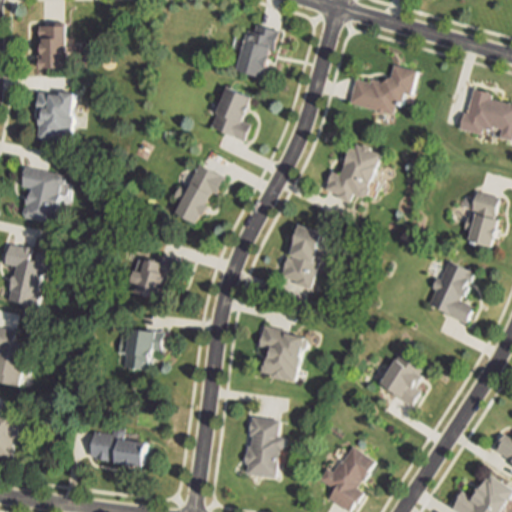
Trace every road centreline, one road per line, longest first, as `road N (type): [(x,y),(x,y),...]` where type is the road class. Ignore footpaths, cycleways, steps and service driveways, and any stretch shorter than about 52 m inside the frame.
road 1 (residential): [(339,0),(296,143),(224,289),(191,511)]
road 2 (residential): [(295,0),(511,60)]
road 3 (residential): [(400,511),(511,329)]
road 4 (residential): [(128,511),(0,495)]
